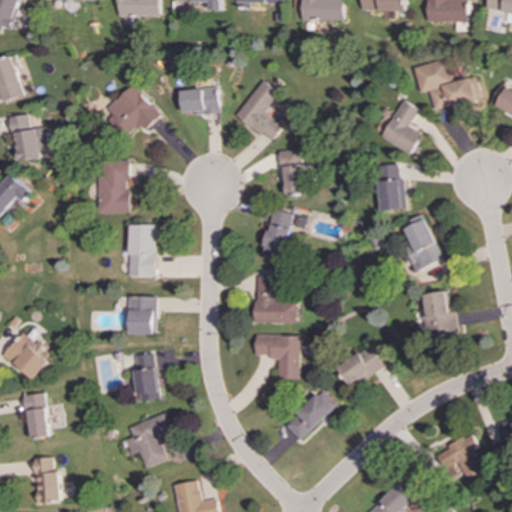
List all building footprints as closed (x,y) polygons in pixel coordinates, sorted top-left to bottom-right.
[(0,0),(0,29),(1,27),(9,30),(20,0),(0,0)] [(158,17),(158,0),(117,0),(117,16),(158,17)] [(208,10),(220,10),(220,0),(174,0),(174,2),(208,3),(208,10)] [(282,0),(236,0),(237,8),(246,8),(247,3),(283,4),(282,0)] [(343,20),(343,0),(300,0),(300,20),(343,20)] [(361,0),(361,10),(407,12),(407,0),(361,0)] [(427,0),(427,22),(468,22),(468,0),(427,0)] [(511,0),(488,0),(487,9),(509,13),(507,23),(511,23),(511,0)] [(0,101),(22,98),(14,57),(0,59),(0,101)] [(435,110),(482,99),(476,76),(454,82),(449,59),(415,67),(421,93),(430,90),(435,110)] [(236,115),(271,142),(283,126),(264,112),(278,92),(262,80),(236,115)] [(142,132),(160,115),(132,85),(103,112),(126,137),(138,127),(142,132)] [(492,103),(511,113),(511,90),(502,85),(492,103)] [(183,115),(219,112),(217,87),(180,91),(183,115)] [(410,155),(423,135),(409,126),(419,110),(404,100),(381,138),(410,155)] [(47,126),(30,129),(28,114),(10,117),(16,161),(41,158),(40,152),(51,150),(47,126)] [(279,152),(285,196),(306,193),(300,149),(279,152)] [(129,214),(129,190),(125,190),(125,179),(129,179),(129,160),(109,160),(109,163),(97,163),(97,214),(129,214)] [(406,210),(406,179),(400,179),(400,165),(380,165),(381,210),(406,210)] [(0,213),(16,197),(22,202),(31,193),(11,175),(0,186),(0,213)] [(306,217),(273,210),(264,254),(285,259),(291,228),(303,231),(306,217)] [(444,259),(424,214),(399,226),(419,271),(444,259)] [(157,225),(130,225),(129,277),(156,278),(157,225)] [(297,323),(298,302),(276,301),(277,277),(258,276),(256,322),(297,323)] [(459,330),(456,312),(450,313),(446,291),(424,295),(426,310),(422,310),(426,336),(459,330)] [(130,334),(156,335),(157,297),(130,296),(130,334)] [(4,356),(34,381),(51,359),(21,335),(4,356)] [(302,380),(302,336),(257,335),(257,355),(272,355),(272,360),(281,360),(280,380),(302,380)] [(339,364),(351,387),(386,368),(374,346),(339,364)] [(142,402),(162,399),(155,353),(135,357),(142,402)] [(52,437),(48,393),(28,395),(32,439),(52,437)] [(286,425),(301,441),(334,411),(318,394),(286,425)] [(131,427),(135,437),(128,440),(134,455),(142,452),(148,468),(169,460),(160,436),(174,431),(167,413),(131,427)] [(511,421),(499,424),(505,458),(511,456),(511,421)] [(480,448),(472,433),(436,454),(446,470),(458,463),(467,481),(485,471),(474,451),(480,448)] [(64,501),(62,472),(56,472),(55,457),(37,458),(39,503),(64,501)] [(220,511),(218,499),(202,502),(199,481),(176,485),(180,511),(220,511)]
